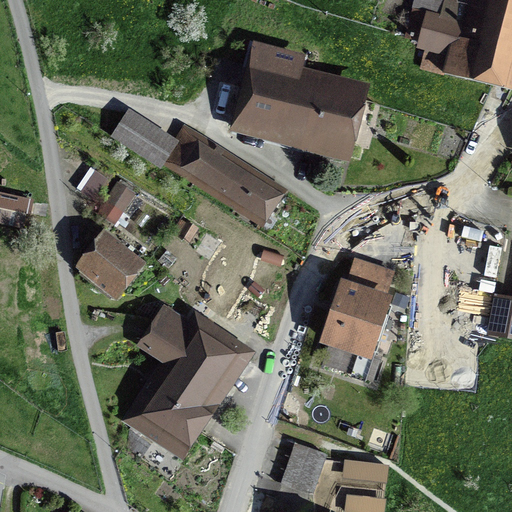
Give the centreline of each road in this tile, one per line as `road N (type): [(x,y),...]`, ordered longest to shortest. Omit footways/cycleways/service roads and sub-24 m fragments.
road 1 (residential): [(15,0),(53,160),(80,356),(118,511)]
road 2 (residential): [(234,511),(306,288),(324,258),(371,216),(463,181),(511,124)]
road 3 (residential): [(118,511),(0,456)]
